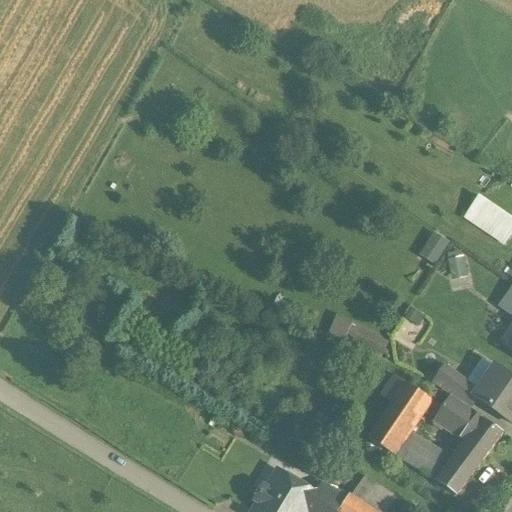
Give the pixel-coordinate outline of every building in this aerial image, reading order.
[(499,178),(484,169),(483,170),(474,165),(469,173),(479,178),(476,183),(491,192),(499,178)] [(511,235),(511,221),(481,200),(466,221),(504,247),(511,235)] [(431,231),(417,254),(434,264),(448,241),(431,231)] [(448,258),(449,278),(465,277),(464,257),(448,258)] [(511,288),(498,309),(511,318),(511,288)] [(340,339),(349,322),(338,316),(329,333),(340,339)] [(398,361),(369,348),(364,360),(397,378),(398,361)] [(481,392),(446,367),(433,387),(470,411),(477,400),(476,400),(481,392)] [(511,379),(497,369),(481,392),(476,400),(477,400),(511,424),(511,379)] [(376,400),(391,410),(407,386),(392,377),(376,400)] [(442,409),(407,386),(391,410),(369,441),(393,457),(402,444),(423,413),(435,421),(442,409)] [(486,423),(448,398),(442,409),(435,421),(469,445),(486,423)] [(469,445),(458,460),(474,472),(503,435),(486,423),(469,445)] [(429,464),(402,444),(393,457),(398,460),(439,486),(450,471),(444,467),(429,464)] [(450,471),(439,486),(456,497),(474,472),(458,460),(450,471)] [(316,496),(277,473),(267,492),(261,493),(258,498),(260,504),(255,511),(313,511),(321,498),(316,496)] [(364,475),(349,498),(366,509),(370,511),(390,511),(399,499),(364,475)] [(340,511),(349,498),(323,484),(316,496),(321,498),(313,511),(340,511)] [(362,511),(366,509),(349,498),(340,511),(362,511)]
